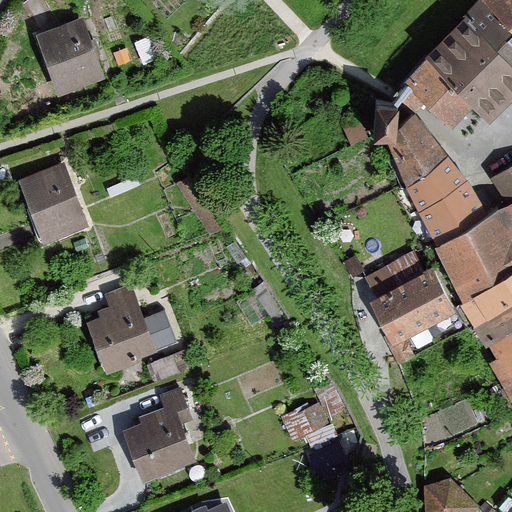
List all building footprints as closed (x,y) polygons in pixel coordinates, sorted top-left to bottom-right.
[(511,35),(474,0),(466,0),(451,17),(511,74),(511,35)] [(511,0),(474,0),(511,35),(511,0)] [(511,87),(511,74),(451,17),(414,55),(416,58),(466,105),(482,120),(511,87)] [(100,80),(80,18),(34,32),(30,33),(50,96),(100,80)] [(466,105),(416,58),(394,81),(397,84),(417,103),(443,129),(466,105)] [(417,103),(397,84),(386,96),(381,105),(380,112),(388,114),(396,103),(397,101),(409,109),(417,103)] [(380,112),(381,105),(361,104),(359,134),(376,135),(379,135),(379,127),(380,112)] [(379,135),(376,135),(427,241),(480,210),(460,175),(455,177),(405,115),(379,127),(379,135)] [(511,162),(485,178),(500,203),(511,199),(511,201),(511,162)] [(81,226),(56,164),(14,181),(39,243),(81,226)] [(511,201),(511,199),(500,203),(480,210),(427,241),(422,243),(450,298),(511,262),(511,201)] [(448,312),(424,266),(418,269),(410,253),(354,281),(363,299),(361,300),(383,345),(448,312)] [(511,262),(450,298),(469,330),(477,345),(480,344),(511,325),(511,262)] [(141,336),(125,286),(100,294),(103,306),(91,310),(93,317),(82,321),(98,374),(133,364),(131,358),(156,350),(150,333),(141,336)] [(511,325),(480,344),(488,358),(481,362),(506,402),(511,398),(511,325)] [(190,369),(180,340),(162,345),(166,359),(145,366),(150,382),(190,369)] [(344,408),(331,382),(314,390),(327,416),(344,408)] [(188,422),(176,389),(154,397),(158,408),(133,416),(135,422),(116,429),(135,482),(190,463),(177,426),(188,422)] [(329,423),(319,402),(283,419),(293,440),(329,423)] [(333,424),(305,436),(310,449),(338,438),(333,424)] [(319,475),(340,467),(337,460),(336,458),(345,455),(338,438),(310,449),(309,449),(319,475)] [(421,511),(466,511),(474,508),(446,480),(421,488),(421,511)]
